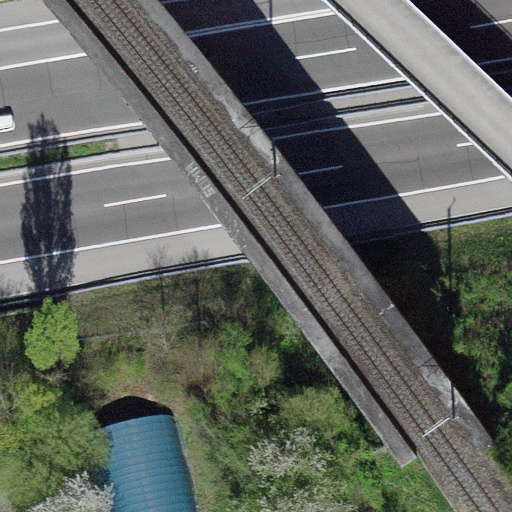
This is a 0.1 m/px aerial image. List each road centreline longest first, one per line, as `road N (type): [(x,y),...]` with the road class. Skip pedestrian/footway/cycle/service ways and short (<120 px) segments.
road 1 (motorway): [(0,222),(511,135)]
road 2 (motorway): [(511,19),(0,106)]
road 3 (unclassified): [(366,0),(511,138)]
